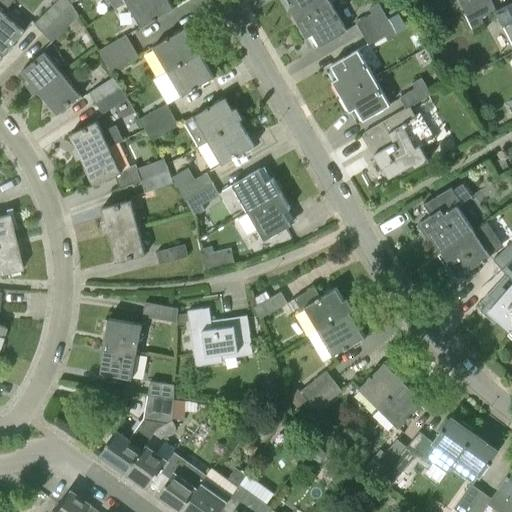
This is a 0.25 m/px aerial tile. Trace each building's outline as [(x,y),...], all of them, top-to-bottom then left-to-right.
[(0,0),(0,16),(2,14),(13,1),(12,0),(0,0)] [(72,5),(71,3),(69,0),(59,0),(34,23),(43,32),(72,5)] [(111,0),(116,9),(127,3),(131,0),(111,0)] [(168,0),(131,0),(127,3),(141,27),(174,8),(168,0)] [(289,7),(298,22),(331,3),(328,0),(293,0),(296,4),(289,7)] [(457,0),(464,12),(488,0),(457,0)] [(490,0),(488,0),(464,12),(472,29),(484,24),(481,19),(496,12),(511,42),(511,2),(496,11),(490,0)] [(331,3),(298,22),(307,37),(313,34),(320,46),(347,31),(331,3)] [(357,23),(364,34),(389,19),(380,3),(370,9),(373,14),(357,23)] [(72,5),(43,32),(51,41),(79,16),(72,5)] [(400,30),(410,27),(405,10),(395,13),(400,30)] [(2,14),(0,16),(0,50),(5,55),(24,32),(2,14)] [(389,19),(364,34),(370,45),(386,36),(389,41),(398,36),(389,19)] [(153,47),(167,72),(200,53),(185,29),(153,47)] [(105,61),(133,45),(126,34),(99,50),(105,61)] [(133,45),(105,61),(112,72),(139,56),(133,45)] [(333,82),(342,97),(374,78),(358,50),(332,65),(339,78),(333,82)] [(40,93),(62,74),(44,53),(22,71),(40,93)] [(200,53),(167,72),(181,96),(214,77),(200,53)] [(80,96),(62,74),(40,93),(58,115),(80,96)] [(96,103),(121,87),(114,77),(89,93),(96,103)] [(374,78),(342,97),(350,112),(357,108),(364,121),(390,105),(376,81),(374,78)] [(406,108),(410,106),(430,94),(421,78),(411,83),(414,88),(399,97),(406,108)] [(121,87),(96,103),(103,114),(128,98),(121,87)] [(198,146),(207,141),(240,122),(226,98),(184,122),(198,146)] [(146,131),(173,115),(167,104),(139,120),(146,131)] [(406,109),(364,133),(365,135),(375,152),(374,152),(390,179),(413,165),(415,168),(429,160),(423,148),(433,142),(436,140),(420,113),(416,115),(410,106),(406,108),(406,109)] [(173,115),(146,131),(152,142),(179,126),(173,115)] [(70,134),(82,160),(123,140),(117,126),(102,133),(97,122),(70,134)] [(240,122),(207,141),(221,165),(254,146),(240,122)] [(118,143),(82,160),(95,185),(115,176),(119,189),(142,181),(137,169),(135,164),(130,166),(118,143)] [(499,177),(511,170),(504,157),(491,165),(499,177)] [(142,181),(169,171),(167,165),(165,159),(140,168),(137,169),(142,181)] [(233,185),(249,212),(282,193),(273,178),(267,182),(259,169),(233,185)] [(173,183),(169,171),(142,181),(146,193),(173,183)] [(214,183),(207,172),(195,179),(190,172),(186,171),(174,178),(176,182),(186,199),(214,183)] [(214,183),(186,199),(195,215),(205,210),(202,204),(220,194),(214,183)] [(431,216),(417,225),(422,231),(426,228),(442,252),(474,230),(457,206),(462,203),(453,190),(451,186),(424,205),(431,216)] [(265,240),(291,225),(284,212),(290,209),(282,193),(249,212),(238,218),(247,233),(257,227),(265,240)] [(109,235),(139,227),(132,200),(102,207),(109,235)] [(0,215),(0,244),(15,241),(8,214),(0,215)] [(474,230),(442,252),(463,282),(482,269),(478,264),(491,255),(505,246),(487,221),(474,230)] [(146,254),(139,227),(109,235),(116,262),(146,254)] [(15,241),(0,244),(0,274),(22,269),(15,241)] [(160,264),(189,257),(186,245),(157,252),(160,264)] [(214,254),(213,249),(201,251),(206,270),(235,263),(232,250),(214,254)] [(510,331),(511,328),(511,284),(504,294),(499,290),(480,311),(486,316),(489,312),(510,331)] [(318,330),(350,312),(336,288),(321,297),(315,287),(295,299),(300,309),(305,307),(318,330)] [(253,298),(257,306),(270,298),(266,291),(253,298)] [(260,319),(288,303),(282,292),(270,298),(257,306),(254,308),(260,319)] [(178,323),(178,322),(178,315),(178,308),(146,302),(143,316),(178,323)] [(178,315),(178,322),(190,320),(197,365),(221,362),(220,359),(242,356),(240,344),(252,342),(248,315),(233,318),(234,326),(218,328),(216,316),(211,316),(210,307),(188,311),(189,313),(178,315)] [(350,312),(318,330),(333,355),(365,337),(350,312)] [(107,337),(106,344),(137,350),(138,341),(139,342),(143,324),(109,318),(105,336),(107,337)] [(137,350),(106,344),(100,373),(131,379),(137,350)] [(359,388),(379,408),(405,381),(385,362),(359,388)] [(309,400),(334,380),(326,370),(301,390),(309,400)] [(148,393),(174,398),(175,383),(150,379),(148,393)] [(342,390),(334,380),(309,400),(317,410),(342,390)] [(405,381),(379,408),(399,428),(425,401),(405,381)] [(297,407),(307,400),(298,388),(288,396),(297,407)] [(169,422),(172,421),(175,398),(174,398),(148,393),(144,418),(169,422)] [(227,419),(239,427),(247,416),(235,407),(227,419)] [(270,413),(263,423),(275,431),(281,421),(270,413)] [(417,455),(404,470),(408,474),(418,461),(428,469),(433,462),(447,472),(451,466),(457,459),(475,433),(469,430),(460,423),(452,417),(434,442),(425,455),(419,452),(417,455)] [(129,441),(115,431),(107,443),(108,444),(101,454),(127,473),(160,427),(169,422),(144,418),(129,441)] [(158,452),(168,438),(170,438),(171,437),(173,436),(174,435),(175,434),(176,432),(176,431),(177,429),(177,428),(176,427),(176,426),(175,424),(174,422),(173,421),(172,421),(169,422),(160,427),(127,473),(148,488),(169,459),(158,452)] [(475,433),(457,459),(480,475),(498,450),(475,433)] [(305,457),(313,447),(300,438),(292,447),(305,457)] [(381,449),(374,457),(388,469),(407,447),(397,439),(386,453),(381,449)] [(318,447),(311,456),(319,462),(327,452),(318,446),(318,447)] [(417,455),(407,447),(388,469),(380,479),(401,496),(406,488),(395,480),(398,476),(398,477),(417,455)] [(228,478),(238,486),(240,484),(246,475),(236,468),(228,478)] [(503,511),(511,511),(511,469),(499,489),(492,498),(492,499),(490,502),(503,511)] [(158,495),(180,511),(197,488),(174,472),(158,495)] [(197,488),(180,511),(181,511),(219,511),(228,500),(202,481),(197,488)] [(230,498),(228,500),(219,511),(268,511),(272,507),(240,484),(238,486),(230,498)] [(455,508),(460,511),(468,511),(482,492),(472,484),(455,508)] [(96,511),(97,510),(67,490),(51,511),(96,511)] [(482,492),(468,511),(482,511),(490,502),(492,499),(492,498),(482,492)]
